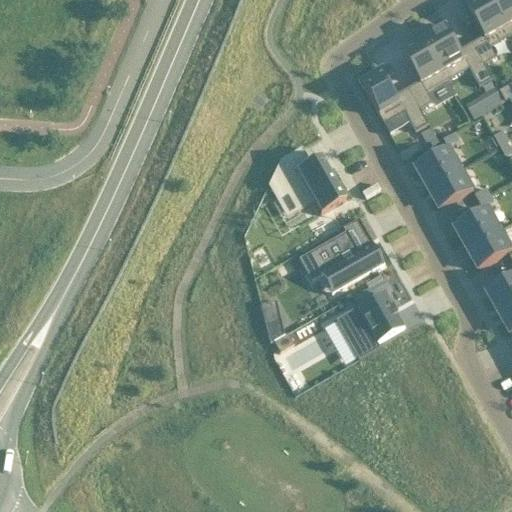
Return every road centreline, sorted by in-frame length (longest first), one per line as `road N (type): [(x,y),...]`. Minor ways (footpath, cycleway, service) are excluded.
road 1 (residential): [(416,0),(343,52),(339,87),(456,284),(461,356),(511,438)]
road 2 (secondary): [(57,310),(199,0)]
road 3 (unclassified): [(0,179),(42,179),(87,158),(162,0)]
road 4 (secondary): [(3,451),(42,366),(57,310)]
